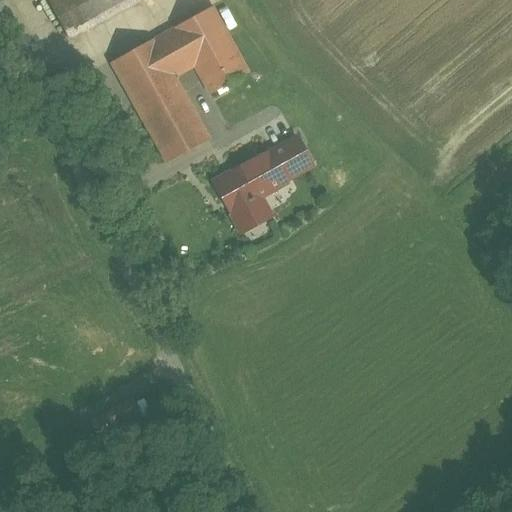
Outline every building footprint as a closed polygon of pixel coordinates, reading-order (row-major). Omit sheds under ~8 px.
[(102,0),(47,0),(69,39),(111,16),(102,0)] [(102,0),(111,16),(140,0),(102,0)] [(211,7),(174,28),(153,40),(174,76),(174,78),(195,66),(211,94),(248,74),(211,7)] [(153,40),(153,39),(111,63),(134,104),(165,87),(163,82),(174,76),(153,40)] [(174,78),(174,76),(163,82),(165,87),(134,104),(167,163),(209,140),(174,78)] [(298,133),(210,181),(240,236),(275,217),(265,199),(290,185),(289,182),(316,167),(298,133)] [(142,394),(114,408),(129,438),(157,425),(142,394)]
